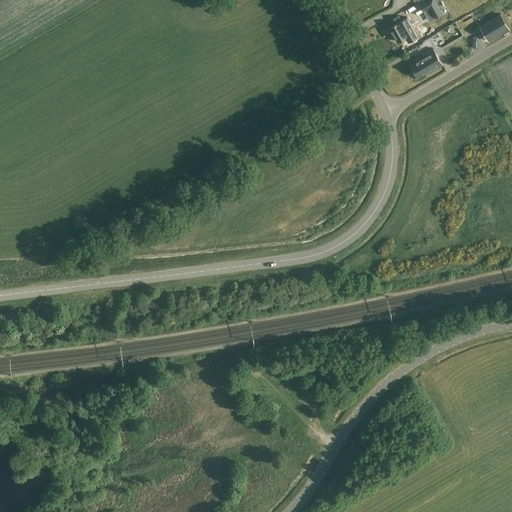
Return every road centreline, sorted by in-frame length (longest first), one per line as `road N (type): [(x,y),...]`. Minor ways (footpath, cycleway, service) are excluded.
road 1 (tertiary): [(0,297),(331,250),(356,235),(389,184),(386,112)]
road 2 (unclassified): [(292,511),(350,426),(404,370),(440,346),(511,324)]
road 3 (unclassified): [(386,112),(511,40)]
road 4 (tertiary): [(386,112),(322,0)]
